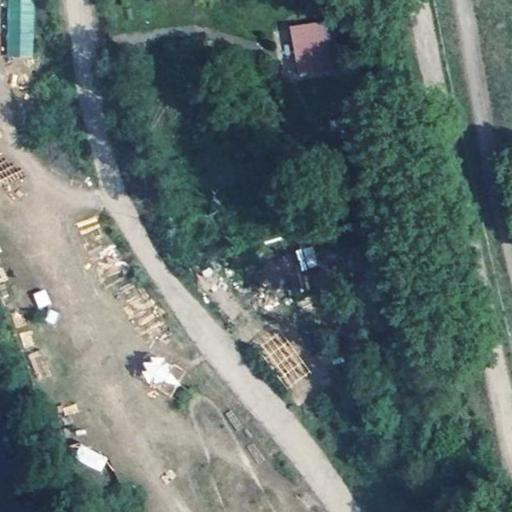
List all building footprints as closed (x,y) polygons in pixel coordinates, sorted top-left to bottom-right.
[(33,0),(6,0),(6,57),(34,57),(33,0)] [(196,23),(192,8),(169,14),(172,29),(196,23)] [(331,70),(322,25),(293,30),(295,43),(300,75),(331,70)] [(300,75),(295,43),(289,44),(296,81),(331,75),(331,70),(300,75)] [(312,245),(295,250),(300,271),(318,266),(312,245)] [(39,350),(27,355),(38,378),(49,373),(39,350)] [(137,372),(167,397),(184,376),(154,351),(137,372)] [(103,471),(108,454),(78,446),(74,462),(103,471)]
